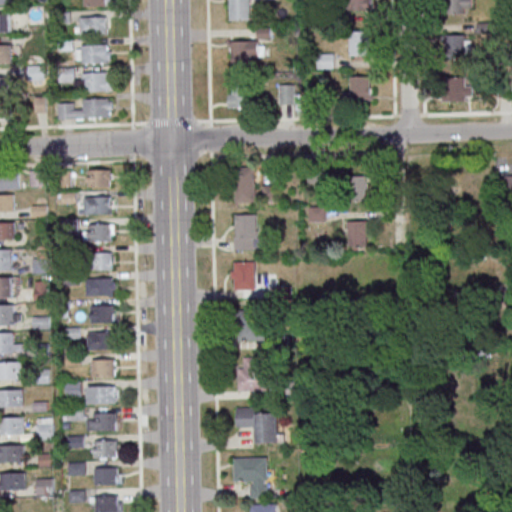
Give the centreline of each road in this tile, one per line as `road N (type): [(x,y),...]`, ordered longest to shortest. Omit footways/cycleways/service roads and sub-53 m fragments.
road 1 (residential): [(511,132),(0,147)]
road 2 (secondary): [(179,511),(167,0)]
road 3 (residential): [(409,135),(405,0)]
